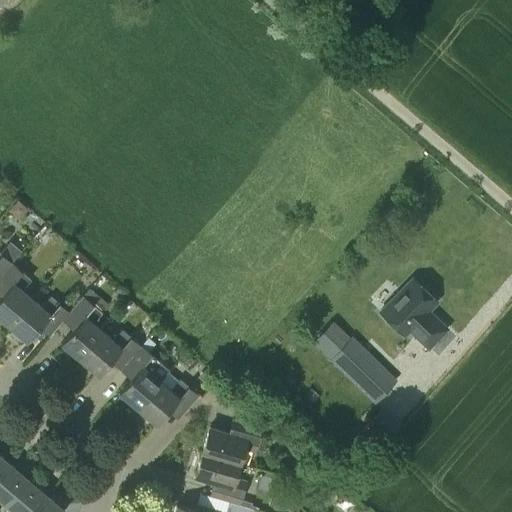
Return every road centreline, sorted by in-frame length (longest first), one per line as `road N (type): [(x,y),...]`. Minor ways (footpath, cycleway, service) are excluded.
road 1 (unclassified): [(269,0),(511,209)]
road 2 (residential): [(98,511),(113,464),(22,388),(0,385)]
